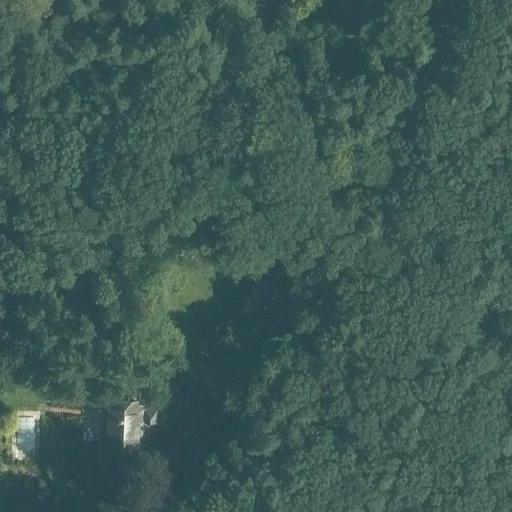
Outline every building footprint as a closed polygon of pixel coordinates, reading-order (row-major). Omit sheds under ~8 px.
[(367,56),(370,35),(343,30),(339,51),(367,56)] [(344,159),(304,149),(296,182),(336,193),(344,159)] [(280,337),(298,304),(261,284),(242,317),(280,337)] [(177,380),(205,399),(220,375),(217,373),(216,373),(191,357),(177,380)] [(227,357),(217,373),(220,375),(221,375),(247,392),(257,376),(227,357)] [(229,387),(219,403),(208,419),(226,431),(247,398),(229,387)] [(147,411),(148,400),(111,399),(110,482),(131,483),(131,478),(135,474),(135,467),(132,462),(132,438),(149,439),(149,423),(157,423),(158,412),(147,411)]
